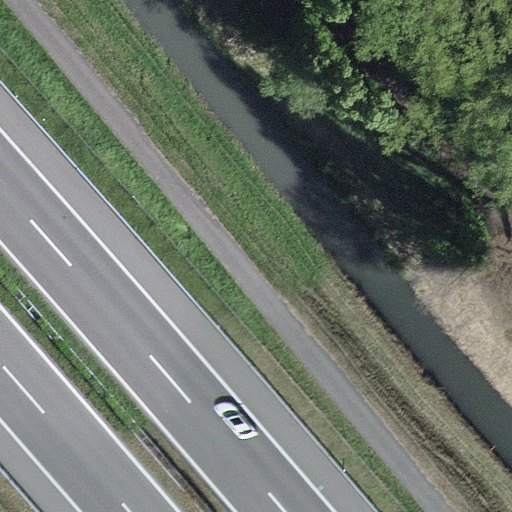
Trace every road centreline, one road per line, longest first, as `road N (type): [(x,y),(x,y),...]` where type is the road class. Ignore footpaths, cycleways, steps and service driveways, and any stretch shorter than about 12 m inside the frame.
road 1 (unclassified): [(23,0),(444,511)]
road 2 (motorway): [(286,511),(0,184)]
road 3 (motorway): [(0,362),(129,511)]
